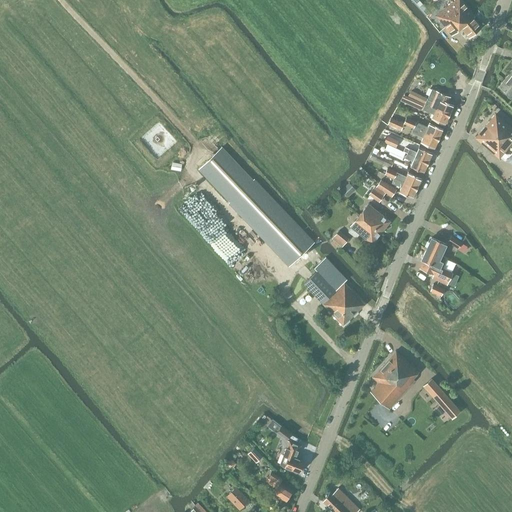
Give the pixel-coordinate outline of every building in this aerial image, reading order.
[(455,0),(436,16),(452,35),(461,28),(469,37),(481,27),(473,17),(474,16),(461,0),(455,0)] [(511,70),(499,87),(511,97),(511,95),(511,70)] [(450,97),(432,89),(427,99),(411,91),(408,96),(424,104),(425,104),(448,115),(453,104),(447,102),(450,97)] [(408,96),(406,101),(421,109),(424,104),(408,96)] [(448,115),(425,104),(423,109),(433,114),(431,118),(444,124),(448,115)] [(475,138),(499,158),(511,142),(511,128),(500,118),(500,119),(495,114),(475,138)] [(388,124),(401,129),(403,123),(391,118),(388,124)] [(405,124),(413,127),(415,121),(408,118),(405,124)] [(416,123),(414,128),(438,138),(442,128),(429,123),(427,128),(416,123)] [(438,138),(414,128),(411,132),(415,134),(423,137),(421,142),(434,148),(438,138)] [(379,140),(396,148),(399,142),(382,134),(379,140)] [(407,153),(428,162),(432,152),(419,146),(416,152),(409,149),(407,153)] [(198,169),(230,202),(289,264),(311,242),(221,148),(198,169)] [(393,156),(401,159),(404,152),(396,148),(393,156)] [(428,162),(407,153),(405,157),(412,161),(410,166),(423,172),(428,162)] [(385,174),(394,178),(416,188),(421,178),(407,172),(406,176),(387,168),(385,174)] [(416,188),(394,178),(392,183),(401,187),(399,192),(412,197),(416,188)] [(376,186),(391,196),(396,189),(381,180),(376,186)] [(342,190),(347,195),(354,188),(349,183),(342,190)] [(369,194),(379,201),(384,193),(375,186),(369,194)] [(350,226),(372,243),(389,221),(368,204),(350,226)] [(332,238),(341,246),(348,238),(339,230),(332,238)] [(461,243),(451,236),(448,242),(458,248),(461,243)] [(431,237),(426,248),(440,255),(445,244),(431,237)] [(440,255),(426,248),(421,259),(430,263),(429,263),(431,264),(431,263),(438,266),(433,277),(443,282),(444,278),(449,280),(452,273),(442,268),(447,257),(440,255)] [(303,283),(343,324),(365,304),(344,282),(346,279),(325,257),(314,268),(317,271),(303,283)] [(444,289),(433,284),(430,290),(441,295),(444,289)] [(370,392),(389,408),(415,379),(413,378),(418,372),(395,351),(372,377),(379,382),(370,392)] [(423,386),(446,412),(454,405),(431,378),(423,386)] [(264,413),(262,418),(269,422),(271,417),(264,413)] [(268,426),(276,432),(286,440),(291,433),(281,426),(272,419),(268,426)] [(280,464),(284,466),(299,472),(299,471),(301,470),(302,467),(301,466),(303,460),(295,457),(300,445),(289,441),(287,448),(286,447),(283,454),(284,455),(280,464)] [(254,448),(248,453),(256,462),(262,457),(254,448)] [(265,480),(275,487),(272,492),(280,498),(277,503),(282,506),(283,504),(284,505),(287,501),(285,501),(292,490),(279,482),(281,479),(271,472),(265,480)] [(226,496),(239,510),(249,501),(236,487),(226,496)] [(323,501),(334,511),(355,511),(359,509),(338,487),(332,493),(329,491),(323,501)] [(357,498),(362,502),(370,493),(366,489),(357,498)] [(190,510),(192,511),(206,511),(197,502),(194,504),(195,505),(190,510)]
